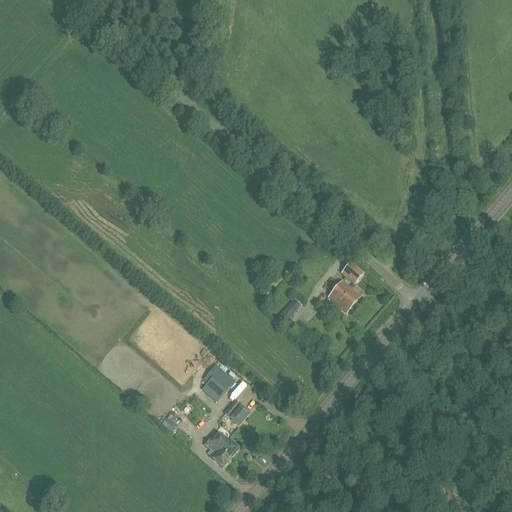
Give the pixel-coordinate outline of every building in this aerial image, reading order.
[(352,263),(342,274),(355,286),(364,274),(352,263)] [(346,314),(361,298),(342,282),(328,299),(346,314)] [(295,300),(278,318),(286,325),(303,308),(295,300)] [(216,366),(204,380),(209,384),(202,391),(217,404),(235,383),(216,366)] [(241,406),(229,420),(238,428),(250,414),(241,406)] [(171,415),(162,426),(173,433),(181,423),(171,415)] [(218,433),(212,441),(214,443),(213,444),(215,446),(216,445),(221,449),(218,452),(220,453),(221,451),(230,459),(238,448),(228,439),(227,440),(218,433)] [(211,459),(222,468),(230,459),(221,451),(220,453),(218,452),(221,449),(216,445),(215,446),(213,444),(214,443),(212,441),(209,439),(204,445),(215,455),(211,459)]
